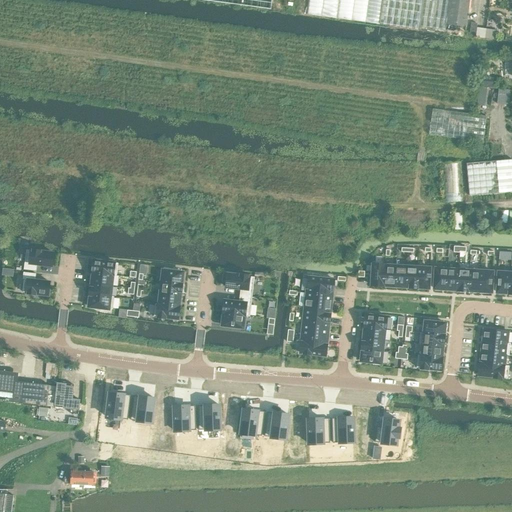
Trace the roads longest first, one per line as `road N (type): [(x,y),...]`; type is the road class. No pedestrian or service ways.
road 1 (tertiary): [(197,369),(342,382)]
road 2 (tertiary): [(60,351),(197,369)]
road 3 (residential): [(450,394),(458,319),(467,307),(511,311)]
